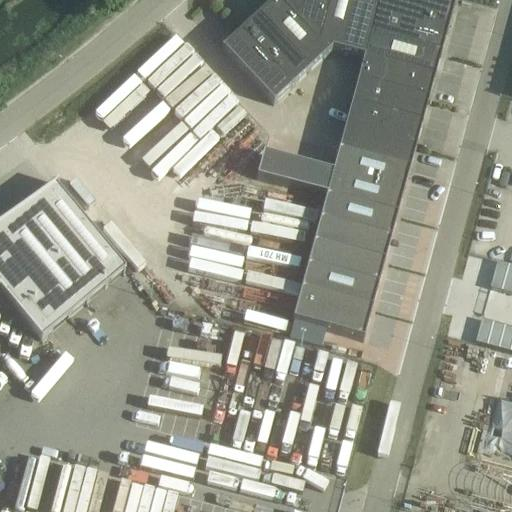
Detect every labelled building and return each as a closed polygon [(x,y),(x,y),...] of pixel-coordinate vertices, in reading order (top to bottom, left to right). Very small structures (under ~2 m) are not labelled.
[(273,107),(332,52),(307,0),(277,0),(222,52),(273,107)] [(307,0),(332,52),(364,61),(339,154),(409,173),(454,9),(419,0),(307,0)] [(327,199),(293,324),(364,343),(409,176),(409,173),(339,154),(327,199)] [(326,199),(332,177),(262,158),(256,180),(326,199)] [(55,189),(59,187),(58,186),(55,188),(52,190),(54,191),(1,234),(0,232),(0,293),(41,343),(125,274),(55,189)] [(502,293),(510,266),(498,263),(491,290),(502,293)] [(502,293),(511,295),(511,266),(510,266),(502,293)] [(476,346),(488,349),(494,326),(482,322),(476,346)] [(506,329),(494,326),(488,349),(499,352),(506,329)] [(511,355),(511,350),(511,330),(506,329),(499,352),(511,355)] [(285,377),(300,383),(312,355),(296,348),(285,377)] [(25,403),(41,386),(17,362),(1,379),(25,403)] [(251,407),(260,374),(227,364),(226,368),(236,371),(228,401),(251,407)]
